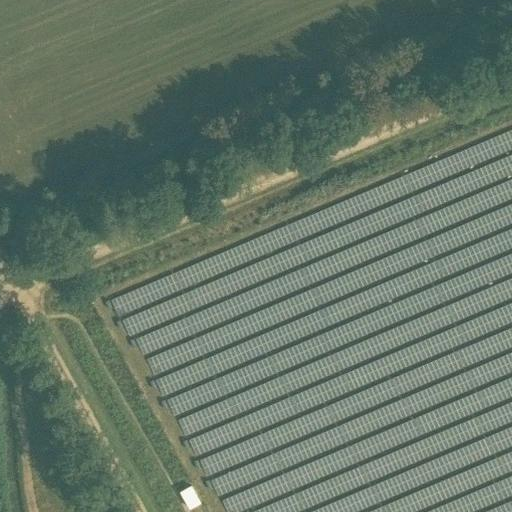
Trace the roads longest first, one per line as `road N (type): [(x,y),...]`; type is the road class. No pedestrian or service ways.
road 1 (track): [(13,284),(511,74)]
road 2 (track): [(137,511),(13,284)]
